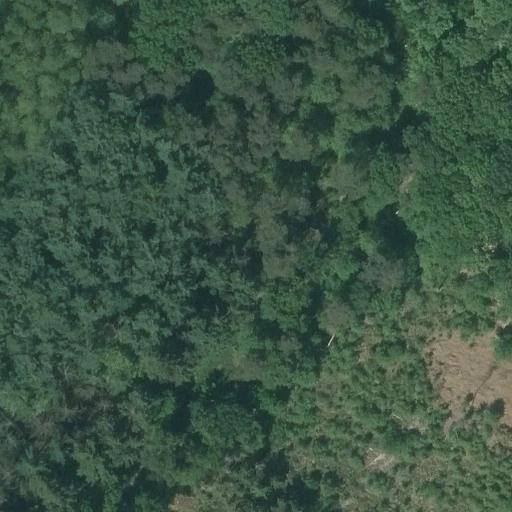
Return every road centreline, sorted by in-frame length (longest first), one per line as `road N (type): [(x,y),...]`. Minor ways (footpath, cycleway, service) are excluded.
road 1 (track): [(58,511),(511,15)]
road 2 (unknown): [(511,73),(104,511)]
